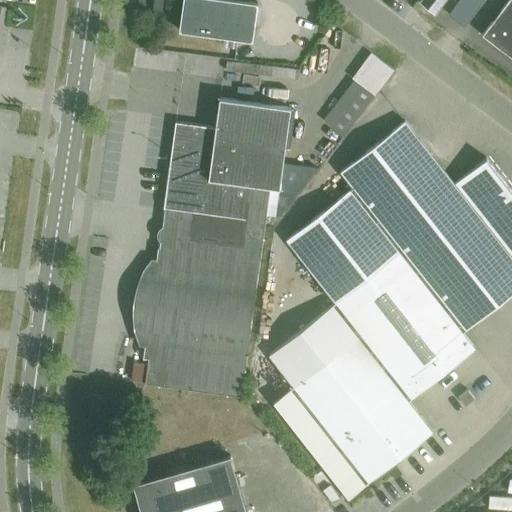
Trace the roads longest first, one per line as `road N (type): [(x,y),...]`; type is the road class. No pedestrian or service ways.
road 1 (tertiary): [(34,511),(27,457),(35,369),(89,0)]
road 2 (unclassified): [(511,116),(357,0)]
road 3 (unclassified): [(405,511),(511,428)]
